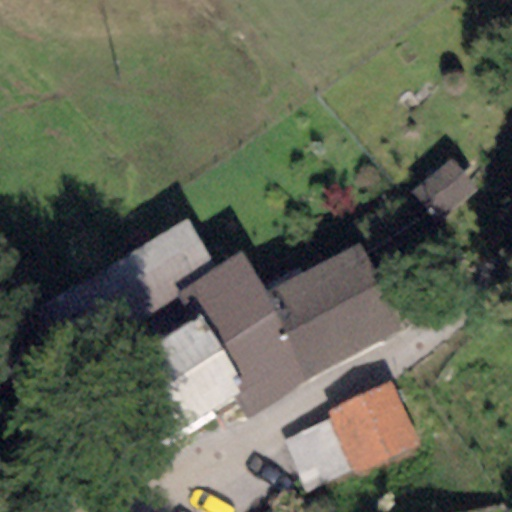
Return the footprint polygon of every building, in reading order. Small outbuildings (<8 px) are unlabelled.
[(427,198),(447,228),(481,206),(460,175),(427,198)] [(365,256),(269,309),(303,386),(403,308),(365,256)] [(249,265),(208,288),(216,332),(235,411),(240,427),(303,386),(269,309),(249,265)] [(216,332),(110,392),(162,454),(235,411),(216,332)] [(413,447),(383,388),(286,438),(316,497),(413,447)]
